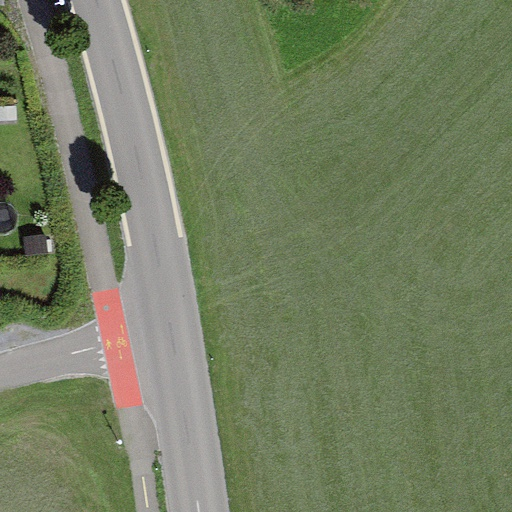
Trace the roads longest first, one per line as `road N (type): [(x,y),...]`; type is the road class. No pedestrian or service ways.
road 1 (tertiary): [(175,332),(131,120),(94,0)]
road 2 (tertiary): [(200,511),(175,332)]
road 3 (residential): [(0,376),(175,332)]
